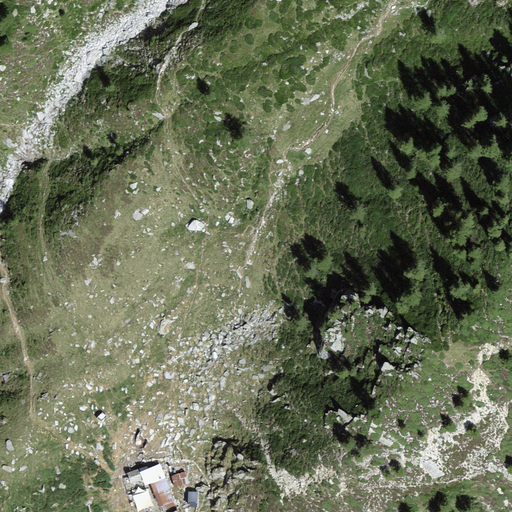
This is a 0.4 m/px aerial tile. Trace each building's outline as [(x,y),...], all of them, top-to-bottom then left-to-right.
[(159,465),(139,472),(145,486),(150,485),(165,479),(159,465)] [(138,469),(126,473),(130,484),(141,480),(138,469)] [(184,472),(171,476),(174,488),(188,483),(184,472)] [(173,501),(165,479),(150,485),(159,507),(173,501)] [(198,492),(188,492),(187,507),(197,507),(198,492)]
